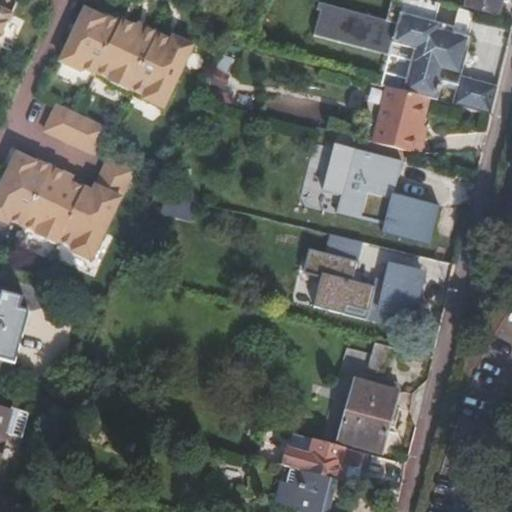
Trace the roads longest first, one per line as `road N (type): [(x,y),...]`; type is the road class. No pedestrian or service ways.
road 1 (residential): [(404,511),(511,62)]
road 2 (residential): [(511,380),(479,443),(478,511)]
road 3 (residential): [(62,0),(20,120)]
